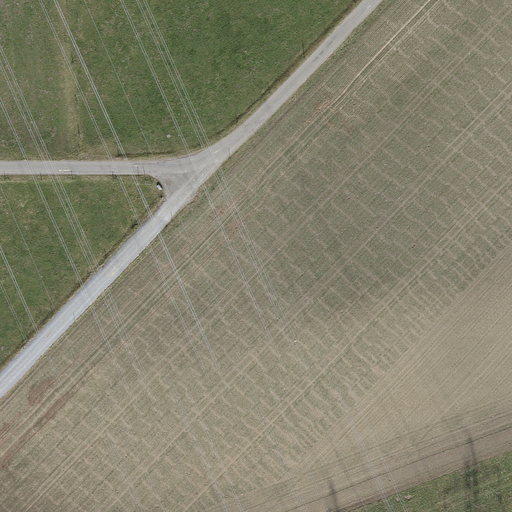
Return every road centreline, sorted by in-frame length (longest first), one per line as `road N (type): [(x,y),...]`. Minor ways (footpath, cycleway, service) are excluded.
road 1 (unclassified): [(0,173),(202,177),(375,0)]
road 2 (track): [(202,177),(0,388)]
